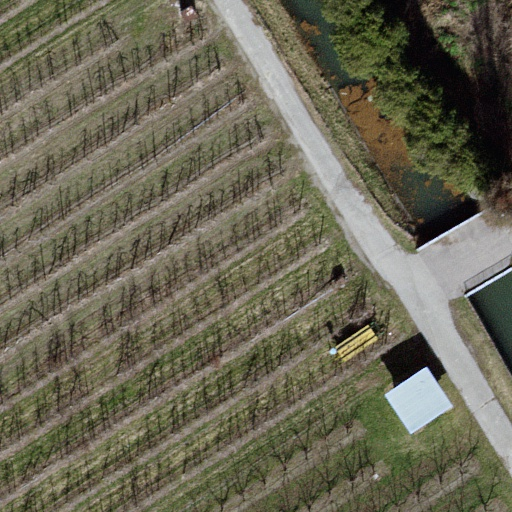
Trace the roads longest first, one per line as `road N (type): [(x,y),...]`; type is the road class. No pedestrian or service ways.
road 1 (unclassified): [(224,0),(410,295)]
road 2 (unclassified): [(410,295),(511,457)]
